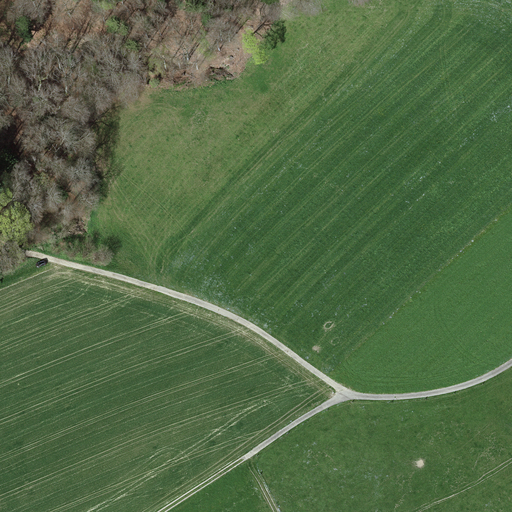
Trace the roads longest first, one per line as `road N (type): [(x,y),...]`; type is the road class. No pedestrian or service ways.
road 1 (track): [(0,259),(33,254),(218,310),(349,395),(451,390),(511,362)]
road 2 (track): [(161,511),(349,395)]
